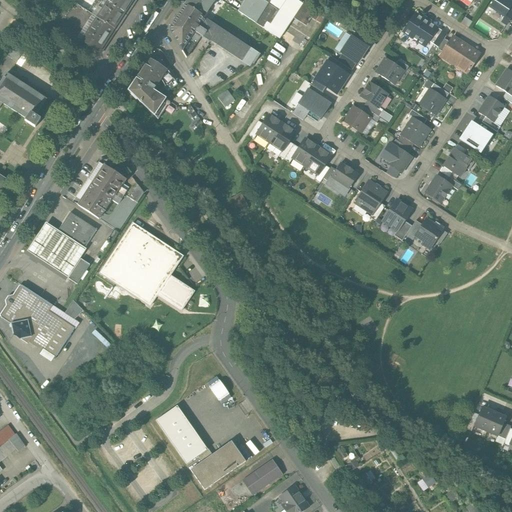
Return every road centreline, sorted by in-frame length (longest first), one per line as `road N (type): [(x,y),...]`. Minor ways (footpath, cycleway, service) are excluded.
road 1 (primary): [(153,23),(0,247)]
road 2 (residential): [(329,132),(405,181),(500,45)]
road 3 (residential): [(500,45),(434,2),(411,4),(329,132)]
